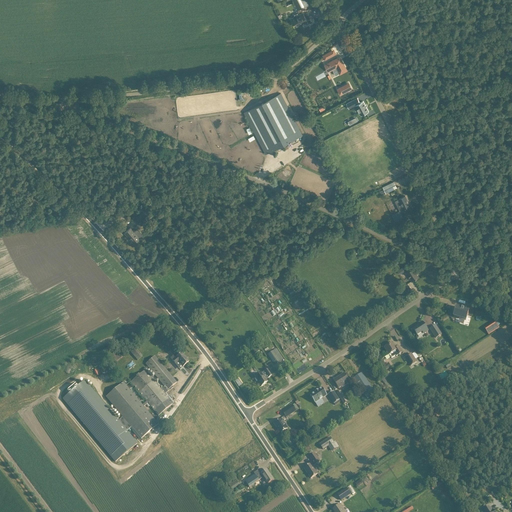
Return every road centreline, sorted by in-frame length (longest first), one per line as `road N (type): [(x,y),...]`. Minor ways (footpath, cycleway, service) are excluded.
road 1 (unclassified): [(461,272),(254,179),(54,105)]
road 2 (unclassified): [(246,413),(92,221),(0,134)]
road 3 (unclassified): [(54,105),(271,77),(338,23)]
road 4 (unknown): [(208,358),(134,454),(114,465),(54,394),(63,380),(95,378)]
road 5 (unclassified): [(461,272),(338,23)]
road 6 (unclassified): [(246,413),(461,272)]
road 7 (track): [(511,90),(391,129)]
